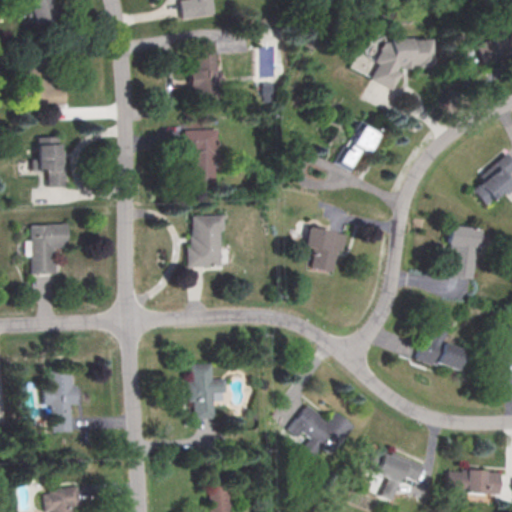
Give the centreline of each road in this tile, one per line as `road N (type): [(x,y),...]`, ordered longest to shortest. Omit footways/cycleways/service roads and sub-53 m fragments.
road 1 (residential): [(511,419),(429,415),(324,337),(271,315),(0,324)]
road 2 (residential): [(137,511),(129,193),(112,0)]
road 3 (residential): [(511,102),(449,134),(430,155),(406,206),(391,294),(349,356)]
